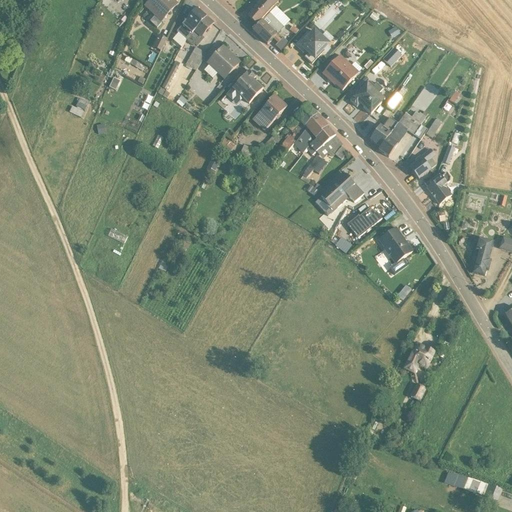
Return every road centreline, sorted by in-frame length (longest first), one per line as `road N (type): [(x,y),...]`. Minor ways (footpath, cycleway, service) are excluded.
road 1 (residential): [(203,0),(376,169),(511,373)]
road 2 (track): [(124,511),(118,421),(91,317),(0,91)]
